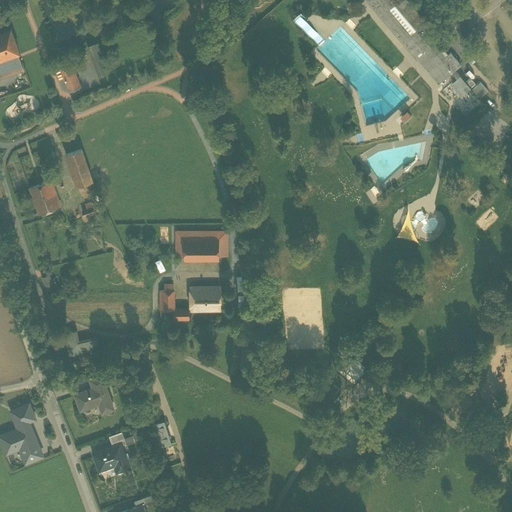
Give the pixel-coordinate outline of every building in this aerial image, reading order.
[(368,0),(418,59),(438,42),(441,40),(441,39),(407,0),(368,0)] [(320,45),(325,40),(297,11),(292,16),(320,45)] [(0,32),(0,59),(18,53),(19,52),(11,29),(0,32)] [(418,59),(428,71),(448,54),(438,42),(418,59)] [(93,46),(89,47),(91,53),(95,52),(95,51),(97,51),(100,50),(97,44),(93,46)] [(87,48),(99,78),(106,75),(97,51),(95,51),(95,52),(91,53),(89,47),(87,48)] [(77,60),(86,57),(84,51),(74,54),(77,60)] [(450,52),(448,54),(428,71),(434,77),(435,75),(447,66),(452,72),(455,69),(461,65),(450,52)] [(18,53),(0,59),(0,78),(24,70),(18,53)] [(60,68),(69,91),(81,86),(75,70),(72,64),(72,63),(60,68)] [(447,66),(435,75),(441,82),(447,76),(452,72),(447,66)] [(457,78),(460,75),(455,69),(452,72),(457,78)] [(467,90),(467,91),(471,88),(460,75),(457,78),(458,79),(467,90)] [(461,96),(465,92),(456,81),(458,79),(457,78),(450,83),(461,96)] [(467,90),(458,79),(456,81),(465,92),(467,90)] [(488,90),(480,81),(472,89),(480,97),(488,90)] [(407,110),(400,117),(405,122),(412,116),(407,110)] [(67,154),(78,186),(93,181),(90,173),(81,149),(67,154)] [(29,188),(38,213),(60,205),(51,180),(29,188)] [(82,211),(84,217),(95,213),(92,207),(87,209),(82,211)] [(219,257),(229,257),(228,230),(175,231),(175,258),(184,258),(184,239),(219,239),(219,257)] [(184,239),(184,258),(219,257),(219,239),(184,239)] [(126,265),(132,273),(136,270),(130,262),(126,265)] [(49,275),(42,278),(47,291),(53,288),(49,275)] [(192,287),(193,310),(220,309),(220,287),(192,287)] [(189,308),(173,308),(173,291),(164,291),(160,291),(161,310),(173,310),(173,320),(189,320),(189,308)] [(69,355),(99,349),(96,336),(79,340),(77,331),(64,333),(69,355)] [(341,368),(346,372),(354,364),(348,359),(341,368)] [(99,402),(103,413),(115,408),(102,375),(91,379),(94,387),(75,394),(81,409),(99,402)] [(147,391),(145,386),(135,390),(136,395),(147,391)] [(25,462),(26,462),(42,456),(28,422),(35,419),(29,403),(10,411),(18,429),(0,435),(0,436),(7,453),(21,447),(27,461),(25,462)] [(164,422),(151,426),(159,448),(172,443),(164,422)] [(131,436),(124,438),(125,439),(127,444),(135,441),(134,439),(138,438),(136,430),(129,432),(131,436)] [(109,436),(112,444),(125,439),(124,438),(122,432),(109,436)] [(108,465),(112,474),(117,472),(117,473),(129,468),(120,443),(93,453),(93,454),(92,454),(95,460),(98,469),(108,465)] [(147,496),(149,503),(158,500),(156,493),(147,496)] [(134,501),(136,507),(143,504),(143,505),(149,503),(147,496),(134,501)]
